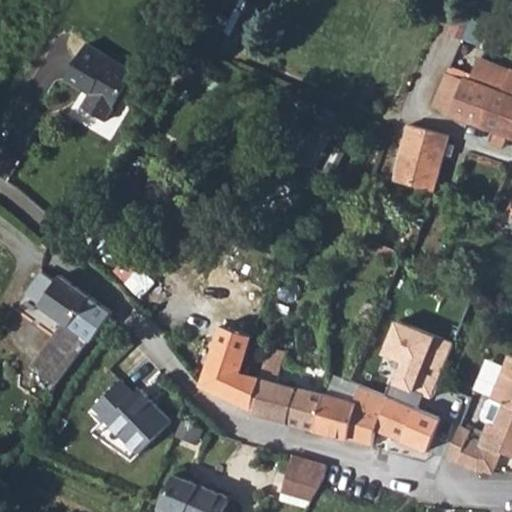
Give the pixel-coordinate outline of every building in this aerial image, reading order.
[(470,50),(479,52),(487,28),(478,25),(470,50)] [(112,115),(142,69),(97,40),(73,73),(90,86),(85,97),(112,115)] [(435,105),(484,122),(498,88),(504,89),(511,70),(511,69),(479,59),(470,78),(451,71),(435,105)] [(511,70),(504,89),(498,88),(484,122),(494,126),(490,138),(503,141),(506,130),(511,132),(511,70)] [(451,135),(412,128),(397,181),(435,190),(444,156),(453,157),(457,144),(448,142),(451,135)] [(57,384),(92,338),(112,312),(63,273),(58,280),(42,269),(25,290),(45,305),(64,321),(59,328),(33,365),(46,375),(57,384)] [(40,313),(59,328),(64,321),(45,305),(40,313)] [(428,396),(450,344),(393,320),(380,355),(399,364),(390,385),(428,396)] [(221,341),(248,351),(253,335),(225,326),(221,341)] [(218,340),(202,383),(204,385),(223,394),(256,405),(264,374),(246,369),(248,351),(221,341),(218,340)] [(288,350),(272,346),(268,360),(284,365),(288,350)] [(492,454),(511,462),(511,461),(511,354),(502,350),(484,395),(497,400),(488,423),(481,420),(471,446),(492,454)] [(284,365),(268,360),(264,374),(256,405),(254,413),(288,421),(299,384),(280,379),(284,365)] [(35,388),(47,396),(57,384),(46,375),(35,388)] [(121,377),(88,407),(133,456),(166,427),(121,377)] [(332,394),(299,384),(288,421),(319,430),(332,394)] [(387,393),(372,384),(362,403),(332,394),(319,430),(362,442),(369,428),(387,393)] [(465,428),(387,393),(369,428),(447,467),(459,441),(465,428)] [(459,441),(447,467),(467,476),(482,477),(492,454),(471,446),(459,441)] [(347,464),(320,456),(316,462),(310,482),(339,490),(347,464)] [(339,490),(367,499),(375,472),(347,464),(345,471),(339,490)] [(233,497),(178,472),(157,511),(165,511),(167,508),(176,511),(236,511),(228,508),(233,497)] [(339,490),(310,482),(307,491),(336,500),(339,490)]
